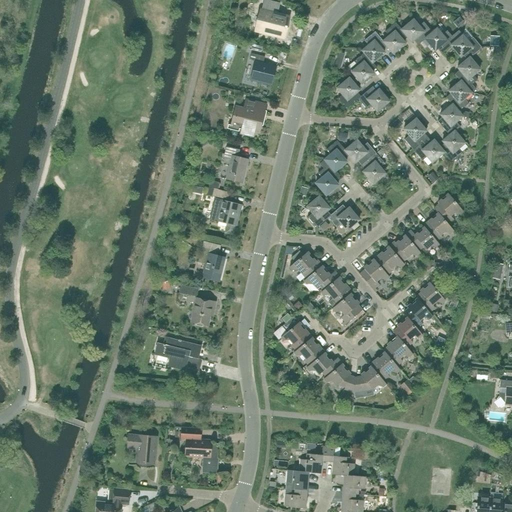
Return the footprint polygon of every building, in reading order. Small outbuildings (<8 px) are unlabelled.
[(276,15),(278,9),(258,4),(257,10),(269,13),(264,33),(284,37),(289,18),(276,15)] [(419,26),(414,20),(413,20),(401,30),(407,38),(411,42),(414,40),(418,45),(425,39),(432,33),(432,32),(423,22),(419,26)] [(401,30),(395,23),(385,32),(389,36),(383,41),(383,42),(387,47),(393,54),(405,44),(403,41),(407,38),(401,30)] [(447,31),(442,35),(437,28),(432,32),(432,33),(425,39),(435,51),(437,49),(441,54),(451,46),(450,45),(456,41),(455,41),(447,31)] [(383,42),(383,41),(375,32),(364,41),(368,46),(362,51),(364,53),(372,63),(384,53),(382,51),(387,47),(383,42)] [(473,38),(468,42),(462,35),(455,41),(456,41),(450,45),(451,46),(461,57),(463,56),(467,60),(469,58),(470,58),(482,48),(473,38)] [(372,63),(364,53),(347,67),(361,84),(374,74),(372,72),(376,68),(372,63)] [(263,63),(264,57),(251,54),(249,60),(256,62),(251,81),(271,86),(275,66),(263,63)] [(480,70),(470,58),(469,58),(467,60),(457,68),(459,70),(454,74),(460,81),(461,81),(467,89),(471,93),(476,89),(472,85),(477,80),(473,75),(480,70)] [(359,90),(349,78),(337,89),(342,95),(337,99),(346,109),(358,100),(358,99),(361,97),(357,92),(359,90)] [(467,89),(461,81),(460,81),(449,91),(450,94),(446,98),(452,105),(458,112),(469,104),(465,99),(471,93),(467,89)] [(379,89),(376,91),(372,87),(361,97),(358,99),(358,100),(367,110),(371,106),(377,112),(389,102),(379,89)] [(236,106),(232,122),(242,125),(240,134),(253,137),(254,131),(259,133),(266,104),(246,99),(244,108),(236,106)] [(458,112),(452,105),(440,115),(442,117),(437,121),(449,135),(449,136),(454,131),(455,131),(460,127),(456,122),(462,117),(458,112)] [(424,133),(426,131),(416,119),(411,123),(409,120),(404,123),(407,126),(404,129),(403,129),(409,136),(404,140),(413,150),(428,138),(424,133)] [(465,143),(455,131),(454,131),(449,136),(449,135),(442,141),(444,144),(440,147),(440,148),(444,153),(452,162),(462,154),(458,149),(465,143)] [(434,140),(431,142),(428,138),(413,150),(422,160),(426,156),(432,163),(444,153),(440,148),(440,147),(434,140)] [(367,143),(362,147),(357,140),(345,150),(345,151),(349,156),(355,163),(357,161),(361,165),(376,153),(367,143)] [(345,151),(345,150),(337,141),(326,150),(330,155),(324,160),(328,165),(334,172),(335,172),(346,162),(344,160),(349,156),(345,151)] [(238,158),(240,150),(226,147),(224,154),(232,156),(226,179),(242,183),(248,160),(238,158)] [(380,167),(384,163),(376,153),(361,165),(365,170),(363,172),(373,184),(385,174),(380,167)] [(335,172),(334,172),(328,165),(318,173),(322,178),(315,183),(326,196),(338,185),(336,183),(341,179),(335,172)] [(432,182),(437,178),(432,173),(428,177),(432,182)] [(218,190),(219,183),(210,181),(208,187),(218,190)] [(229,193),(218,190),(208,187),(206,195),(227,200),(229,193)] [(460,215),(463,212),(448,194),(437,202),(439,204),(433,208),(437,213),(438,213),(449,227),(449,226),(451,225),(449,223),(453,219),(451,216),(455,213),(460,215)] [(327,211),(329,209),(319,197),(307,207),(312,213),(307,217),(316,228),(328,218),(331,216),(331,215),(327,211)] [(215,199),(210,219),(216,221),(227,223),(225,233),(233,235),(235,225),(236,225),(241,206),(227,202),(215,199)] [(349,208),(346,210),(342,205),(331,215),(331,216),(328,218),(337,228),(341,224),(347,230),(359,220),(349,208)] [(449,226),(449,227),(438,213),(437,213),(422,226),(424,227),(438,244),(440,243),(438,240),(442,237),(441,235),(445,232),(450,234),(453,231),(449,226)] [(438,244),(424,227),(414,235),(411,230),(405,235),(420,254),(422,252),(420,250),(423,247),(426,250),(431,246),(436,248),(439,245),(438,244)] [(417,256),(420,254),(405,235),(395,243),(394,242),(388,247),(404,265),(406,263),(404,261),(412,254),(417,256)] [(216,258),(219,245),(203,241),(198,263),(205,264),(202,276),(220,280),(225,260),(216,258)] [(401,267),(404,265),(388,247),(373,259),(389,278),(391,276),(389,274),(393,270),(391,269),(395,266),(401,267)] [(308,252),(303,256),(299,251),(291,258),(295,263),(289,267),(292,271),(298,269),(305,278),(302,280),(304,281),(322,266),(317,260),(316,261),(308,252)] [(386,280),(389,278),(373,259),(363,268),(364,269),(359,274),(375,292),(377,291),(375,288),(379,285),(376,282),(380,278),(386,280)] [(334,271),(330,275),(322,266),(304,281),(306,284),(312,283),(316,288),(319,286),(322,289),(320,291),(321,293),(339,277),(334,271)] [(351,294),(352,292),(339,277),(321,293),(324,296),(329,295),(333,299),(331,300),(335,304),(332,306),(334,308),(351,293),(351,294)] [(164,292),(171,290),(169,281),(161,283),(164,292)] [(442,304),(445,301),(430,282),(419,291),(421,293),(415,297),(416,299),(417,298),(431,315),(433,314),(431,311),(435,308),(432,305),(436,302),(442,304)] [(197,297),(199,289),(180,285),(179,293),(197,297)] [(359,304),(351,294),(351,293),(334,308),(332,309),(335,312),(340,311),(344,315),(341,318),(344,322),(342,324),(344,326),(362,310),(358,305),(359,304)] [(431,315),(417,298),(416,299),(407,307),(408,308),(403,313),(407,318),(407,317),(418,331),(419,331),(420,330),(418,327),(422,324),(420,321),(424,317),(429,319),(432,317),(431,315)] [(214,311),(215,302),(196,299),(191,322),(208,325),(211,310),(214,311)] [(299,322),(299,323),(293,316),(282,327),(287,333),(281,338),(283,341),(289,340),(292,344),(291,345),(294,349),(292,351),(294,353),(312,338),(299,322)] [(419,331),(418,331),(407,317),(407,318),(397,326),(398,327),(393,332),(397,336),(408,350),(409,350),(410,349),(408,346),(412,343),(410,340),(414,336),(419,338),(422,336),(419,331)] [(409,350),(408,350),(397,336),(387,345),(388,346),(383,351),(384,352),(398,369),(399,369),(400,367),(398,365),(402,362),(400,359),(404,355),(409,357),(413,354),(409,350)] [(198,359),(201,346),(165,338),(163,344),(157,343),(155,355),(170,358),(168,367),(185,371),(185,368),(199,372),(202,360),(198,359)] [(306,368),(325,353),(312,338),(294,353),(296,356),(302,355),(305,359),(304,360),(307,365),(305,366),(306,368)] [(399,369),(398,369),(384,352),(369,365),(370,367),(370,366),(385,383),(386,382),(384,379),(389,376),(387,374),(391,371),(397,373),(400,370),(399,369)] [(337,358),(333,362),(325,353),(306,368),(309,371),(315,370),(319,375),(322,372),(325,376),(322,378),(324,379),(342,364),(337,358)] [(349,375),(351,374),(342,364),(324,379),(326,382),(332,381),(336,386),(337,385),(345,388),(344,389),(354,393),(355,377),(349,375)] [(385,383),(370,366),(370,367),(360,375),(362,376),(355,377),(354,393),(364,391),(364,389),(371,388),(373,389),(378,385),(383,387),(386,384),(385,383)] [(476,380),(487,380),(487,371),(476,371),(476,380)] [(400,386),(408,396),(415,390),(407,380),(400,386)] [(511,381),(500,380),(499,388),(507,389),(507,393),(499,393),(498,397),(496,401),(497,406),(501,408),(506,406),(506,404),(511,404),(511,381)] [(200,440),(201,429),(181,428),(180,440),(186,440),(185,456),(203,458),(202,473),(217,474),(219,444),(211,444),(211,441),(200,440)] [(154,463),(156,437),(129,435),(128,448),(137,449),(136,462),(154,463)] [(327,462),(329,447),(322,446),(322,455),(307,454),(306,460),(300,459),(299,471),(299,472),(309,472),(309,473),(321,474),(322,462),(327,462)] [(334,456),(335,447),(329,447),(327,462),(333,463),(332,475),(344,476),(344,475),(353,476),(354,464),(348,463),(349,457),(334,456)] [(299,472),(299,471),(287,470),(286,488),(307,490),(308,485),(309,473),(309,472),(299,472)] [(353,476),(344,475),(344,476),(342,493),(358,495),(358,489),(364,489),(365,477),(353,476)] [(306,508),(307,490),(286,488),(284,507),(306,508)] [(128,505),(129,490),(114,489),(113,489),(115,490),(114,503),(97,502),(95,511),(120,511),(121,505),(128,505)] [(357,500),(358,495),(342,493),(341,511),(350,511),(362,511),(363,501),(357,500)] [(488,511),(490,498),(478,497),(476,511),(488,511)] [(502,504),(502,499),(490,498),(488,511),(500,511),(502,504)] [(149,511),(159,508),(156,502),(143,508),(144,511),(149,511)]
